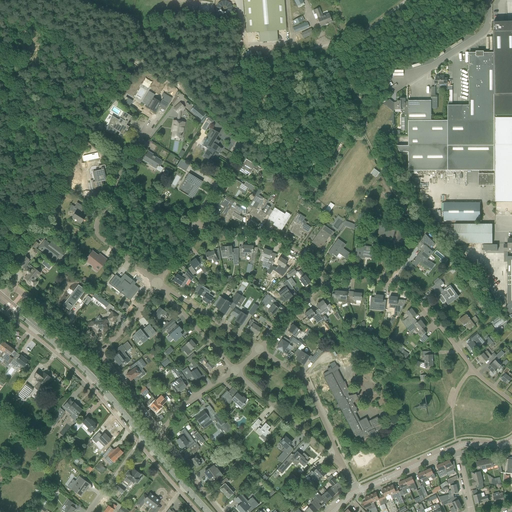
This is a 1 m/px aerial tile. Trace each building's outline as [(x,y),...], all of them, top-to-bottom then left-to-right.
[(276,31),(286,30),(283,0),(244,0),(247,33),(263,32),(276,31)] [(211,15),(213,3),(200,1),(198,12),(211,15)] [(314,10),(313,11),(314,14),(316,14),(318,18),(317,19),(320,26),(332,22),(330,17),(329,14),(323,16),(320,8),(319,9),(314,10)] [(304,20),(302,17),(293,22),(294,25),(304,20)] [(494,94),(495,94),(511,93),(511,21),(507,22),(493,22),(494,31),(493,31),(494,54),(494,94)] [(295,32),(309,27),(307,22),(293,28),(295,32)] [(311,29),(301,34),(303,38),(313,34),(311,29)] [(276,31),(263,32),(264,42),(277,40),(276,31)] [(476,54),(469,54),(469,105),(448,105),(448,110),(448,121),(494,121),(494,94),(494,54),(489,54),(489,53),(483,53),(482,52),(481,52),(480,53),(476,53),(476,54)] [(434,80),(434,85),(439,85),(439,90),(447,90),(447,84),(447,78),(444,78),(444,76),(439,76),(439,77),(436,77),(436,80),(434,80)] [(144,104),(146,106),(152,110),(155,112),(156,111),(158,108),(159,106),(160,107),(165,110),(169,104),(171,99),(165,96),(163,98),(163,100),(162,99),(160,103),(153,98),(155,95),(149,91),(148,93),(145,98),(149,100),(146,105),(144,104)] [(511,93),(495,94),(495,115),(496,115),(511,115),(511,93)] [(383,103),(382,104),(393,112),(394,106),(394,103),(393,102),(389,99),(388,100),(387,99),(386,98),(381,101),(383,103)] [(395,107),(395,110),(401,110),(405,116),(405,118),(401,118),(401,130),(408,130),(408,117),(409,117),(409,116),(408,116),(408,115),(409,115),(409,114),(408,114),(408,102),(405,102),(405,98),(401,98),(401,101),(397,101),(397,102),(395,102),(395,107)] [(448,146),(448,121),(432,121),(431,108),(431,101),(408,101),(408,102),(408,114),(409,114),(409,115),(408,115),(408,116),(409,116),(409,117),(409,146),(397,146),(400,152),(409,152),(409,171),(448,171),(448,146)] [(178,106),(174,109),(178,113),(181,111),(184,108),(180,103),(178,106)] [(199,109),(194,114),(201,120),(205,115),(199,109)] [(111,121),(110,121),(108,126),(106,128),(111,132),(114,129),(117,131),(118,130),(125,134),(127,131),(128,130),(128,129),(124,126),(125,125),(126,125),(131,117),(124,112),(118,120),(114,117),(111,121)] [(495,115),(495,201),(511,201),(511,115),(496,115),(495,115)] [(173,128),(172,137),(177,138),(182,139),(185,123),(179,122),(174,121),(172,127),(173,128)] [(494,171),(494,121),(448,121),(448,146),(448,171),(494,171)] [(217,146),(219,142),(215,139),(219,134),(211,129),(206,138),(202,145),(208,149),(203,157),(208,160),(209,158),(211,159),(214,155),(217,157),(222,149),(217,146)] [(345,132),(341,139),(347,143),(351,136),(345,132)] [(98,152),(84,155),(85,161),(99,157),(98,152)] [(148,152),(143,160),(147,163),(148,163),(148,164),(156,169),(158,165),(159,166),(162,162),(153,156),(153,155),(152,154),(148,152)] [(261,169),(250,162),(246,159),(244,162),(242,166),(239,171),(243,174),(248,177),(253,169),(257,171),(256,172),(258,173),(259,171),(260,172),(261,169)] [(181,160),(176,167),(185,172),(189,165),(181,160)] [(99,170),(92,172),(95,182),(93,182),(94,189),(98,189),(98,188),(102,187),(102,188),(103,187),(101,182),(106,181),(104,169),(106,169),(105,165),(100,166),(98,166),(99,170)] [(374,168),(370,173),(376,177),(380,173),(374,168)] [(202,182),(188,173),(185,179),(187,180),(184,187),(185,188),(182,193),(188,196),(188,194),(193,197),(198,189),(196,188),(197,187),(198,188),(198,187),(199,188),(202,182)] [(226,191),(230,194),(241,200),(241,199),(235,196),(238,191),(244,194),(248,189),(251,191),(254,187),(246,182),(244,185),(235,180),(233,185),(234,185),(232,188),(229,186),(226,191)] [(252,209),(249,214),(262,222),(265,217),(266,215),(270,209),(265,206),(262,211),(262,210),(267,201),(262,198),(259,196),(256,194),(255,194),(251,200),(256,203),(253,207),(252,209)] [(224,207),(218,218),(222,221),(232,205),(234,201),(226,196),(225,199),(223,198),(221,200),(220,200),(221,201),(219,204),(224,207)] [(72,205),(69,209),(75,213),(72,219),(77,222),(81,225),(81,224),(80,224),(86,215),(86,216),(86,215),(83,213),(82,214),(81,213),(82,211),(79,210),(82,206),(77,203),(75,206),(72,205)] [(330,203),(325,210),(329,212),(334,206),(330,203)] [(480,203),(475,203),(444,203),(444,216),(444,221),(480,221),(480,203)] [(232,205),(222,221),(227,224),(232,216),(241,221),(242,218),(239,216),(241,213),(242,214),(242,215),(246,215),(246,208),(241,205),(240,208),(236,205),(234,207),(232,205)] [(272,213),(269,217),(272,219),(272,220),(275,222),(276,221),(277,222),(275,226),(281,230),(284,226),(285,225),(288,219),(284,216),(285,215),(274,208),(272,213)] [(295,234),(300,237),(299,238),(300,238),(301,235),(302,235),(302,234),(304,231),(307,233),(310,228),(302,223),(303,220),(304,221),(305,218),(299,214),(299,215),(297,214),(294,218),(290,225),(293,227),(290,232),(293,234),(294,232),(295,233),(295,234)] [(405,225),(407,219),(402,217),(402,218),(399,217),(399,219),(397,224),(402,226),(402,225),(405,225)] [(393,238),(395,231),(385,228),(385,225),(384,225),(385,219),(382,218),(381,224),(378,234),(393,238)] [(455,243),(492,243),(492,224),(455,224),(455,227),(455,243)] [(322,249),(324,245),(325,244),(324,243),(323,242),(328,235),(330,237),(334,233),(324,226),(321,230),(315,238),(312,242),(322,249)] [(401,238),(404,229),(399,228),(395,242),(398,243),(397,246),(400,247),(401,244),(408,246),(410,240),(401,238)] [(412,263),(416,266),(417,267),(420,263),(432,270),(435,264),(427,260),(433,253),(421,243),(422,241),(430,248),(434,243),(425,235),(423,237),(416,246),(422,251),(421,254),(420,253),(421,254),(419,256),(418,256),(419,256),(417,258),(416,258),(414,260),(413,260),(414,261),(412,263)] [(329,251),(330,251),(329,253),(331,255),(332,254),(336,257),(339,253),(347,259),(350,254),(343,249),(346,245),(338,239),(335,243),(329,251)] [(63,248),(61,250),(50,242),(49,244),(44,241),(39,249),(55,260),(57,257),(61,260),(67,251),(63,248)] [(236,264),(238,264),(238,248),(237,249),(232,250),(231,246),(225,247),(225,248),(221,248),(222,258),(226,257),(226,256),(233,255),(234,260),(236,260),(236,264)] [(252,253),(252,251),(253,246),(242,246),(242,251),(241,257),(245,257),(246,253),(252,253)] [(365,246),(364,247),(360,246),(359,252),(359,257),(365,258),(365,256),(374,257),(374,258),(375,248),(369,247),(370,246),(365,246)] [(214,262),(220,259),(218,248),(213,250),(213,251),(209,253),(209,252),(208,252),(209,252),(205,254),(205,253),(209,264),(214,262)] [(262,267),(268,270),(270,267),(271,264),(272,260),(269,258),(271,252),(264,249),(262,254),(261,256),(265,257),(263,262),(264,262),(262,267)] [(92,268),(97,272),(107,260),(102,256),(101,258),(92,251),(86,259),(94,266),(92,268)] [(24,256),(17,264),(22,268),(25,270),(27,268),(29,269),(31,266),(30,265),(29,266),(27,265),(30,262),(28,261),(29,260),(24,256)] [(271,265),(270,267),(268,270),(266,274),(268,276),(273,269),(275,271),(279,265),(284,268),(285,266),(287,262),(280,258),(277,263),(274,261),(271,265)] [(191,266),(188,268),(191,273),(193,275),(196,273),(196,272),(201,269),(202,271),(204,274),(205,273),(206,276),(208,274),(208,272),(206,270),(205,266),(203,261),(202,262),(203,262),(200,264),(196,259),(189,264),(191,266)] [(31,284),(34,286),(37,282),(34,280),(40,273),(31,266),(29,269),(27,268),(25,270),(24,271),(28,274),(24,279),(31,284)] [(187,271),(184,275),(183,274),(181,278),(177,275),(177,274),(173,281),(176,282),(180,285),(183,287),(184,287),(183,287),(187,281),(189,279),(191,282),(193,278),(187,271)] [(305,286),(310,282),(305,276),(304,276),(300,271),(298,272),(302,278),(300,280),(302,282),(305,286)] [(116,275),(109,284),(111,286),(112,286),(116,289),(119,286),(128,293),(125,297),(130,301),(133,297),(132,297),(139,289),(134,286),(135,285),(134,285),(134,284),(133,285),(132,284),(134,281),(133,280),(133,281),(125,275),(125,274),(124,274),(120,279),(116,276),(116,275)] [(252,278),(250,284),(258,288),(260,285),(259,284),(259,283),(252,278)] [(440,279),(431,287),(434,290),(433,290),(443,303),(446,301),(456,294),(450,285),(446,289),(447,290),(444,292),(441,286),(444,284),(440,279)] [(286,287),(278,293),(281,297),(282,296),(283,297),(286,301),(292,296),(289,292),(293,289),(287,281),(283,284),(286,287)] [(197,287),(194,291),(197,293),(197,294),(198,294),(201,296),(204,297),(202,300),(205,302),(205,303),(208,305),(208,304),(209,304),(212,300),(212,299),(214,297),(209,294),(208,293),(210,291),(202,287),(200,285),(199,284),(197,287)] [(79,286),(64,306),(70,311),(85,291),(79,286)] [(338,302),(342,303),(342,299),(338,298),(339,291),(338,290),(333,292),(334,294),(332,294),(332,295),(333,298),(335,304),(338,303),(338,302)] [(342,299),(342,303),(342,306),(342,307),(347,306),(349,306),(349,303),(350,296),(350,294),(347,294),(347,292),(339,291),(338,298),(342,299)] [(95,293),(92,297),(106,308),(109,304),(95,293)] [(237,293),(231,302),(237,305),(239,301),(242,297),(237,293)] [(349,303),(353,303),(355,304),(356,300),(361,301),(361,299),(361,294),(353,293),(353,297),(350,296),(349,303)] [(268,311),(269,312),(273,315),(278,309),(273,304),(276,301),(267,294),(265,298),(261,302),(266,307),(268,304),(271,307),(268,311)] [(371,297),(370,305),(379,306),(379,309),(379,310),(385,311),(385,310),(386,300),(383,300),(383,296),(375,295),(375,298),(371,297)] [(88,296),(83,302),(87,305),(91,299),(88,296)] [(219,296),(216,300),(213,305),(219,309),(218,310),(224,314),(229,307),(231,304),(225,300),(219,296)] [(390,296),(389,304),(390,304),(390,307),(395,308),(395,312),(400,312),(401,312),(406,300),(406,301),(398,300),(398,297),(390,296)] [(318,309),(316,311),(320,316),(325,313),(326,314),(332,309),(332,308),(329,304),(327,306),(323,301),(316,306),(318,309)] [(252,308),(248,313),(253,316),(256,310),(259,307),(255,304),(252,308)] [(163,314),(164,315),(166,313),(160,308),(156,313),(155,313),(152,316),(156,319),(158,320),(163,314)] [(234,310),(232,314),(237,318),(235,321),(241,325),(244,321),(247,316),(247,317),(249,314),(246,313),(242,310),(241,312),(241,313),(235,309),(234,310)] [(304,314),(307,318),(309,320),(312,318),(317,324),(322,319),(321,318),(320,316),(316,311),(313,313),(311,309),(304,314)] [(409,317),(404,321),(408,326),(416,320),(414,318),(417,315),(412,309),(408,312),(406,313),(409,317)] [(95,319),(96,321),(91,322),(88,325),(91,328),(91,329),(95,332),(96,330),(98,332),(98,333),(99,333),(100,332),(103,335),(107,330),(106,329),(107,327),(107,324),(108,322),(109,323),(110,321),(111,322),(114,321),(118,316),(112,312),(106,320),(101,320),(101,319),(98,316),(95,319)] [(460,319),(459,320),(464,326),(465,325),(469,330),(475,325),(474,324),(471,320),(467,314),(464,316),(460,319)] [(393,316),(387,330),(389,331),(395,318),(393,316)] [(172,320),(168,324),(167,323),(161,328),(162,329),(159,332),(161,335),(175,322),(172,320)] [(258,325),(254,322),(250,320),(247,325),(248,326),(246,328),(249,330),(256,335),(260,329),(257,326),(258,325)] [(416,320),(408,326),(412,332),(415,330),(417,333),(418,333),(421,337),(422,336),(426,333),(423,329),(426,327),(421,320),(418,323),(416,320)] [(298,329),(297,328),(293,325),(292,324),(290,327),(291,328),(288,331),(292,334),(293,335),(292,335),(296,338),(299,334),(300,334),(301,332),(298,329)] [(174,329),(173,331),(172,330),(168,333),(175,342),(179,339),(182,335),(180,332),(182,330),(178,326),(174,329)] [(135,334),(131,337),(137,343),(140,341),(142,344),(148,339),(146,336),(147,336),(149,338),(156,333),(153,329),(148,333),(144,329),(141,331),(140,329),(134,334),(135,334)] [(479,339),(478,338),(480,336),(476,333),(469,339),(471,341),(467,343),(472,349),(476,346),(478,348),(482,344),(483,344),(479,339)] [(282,340),(277,348),(279,349),(279,350),(287,355),(290,351),(289,350),(292,346),(289,345),(291,342),(289,340),(283,337),(283,338),(282,340)] [(299,347),(302,343),(299,340),(298,341),(292,337),(289,340),(291,342),(299,347)] [(182,348),(180,349),(183,352),(185,350),(188,354),(187,355),(188,356),(192,352),(191,350),(196,346),(191,340),(185,345),(186,345),(182,348)] [(118,353),(113,357),(119,365),(124,362),(126,364),(130,360),(126,355),(124,353),(126,351),(127,352),(132,348),(127,342),(116,350),(118,353)] [(7,346),(0,355),(0,357),(4,361),(3,363),(8,366),(10,363),(14,357),(14,358),(14,357),(11,354),(14,350),(11,348),(8,345),(7,346)] [(298,356),(295,360),(303,365),(307,360),(309,357),(307,356),(301,351),(297,349),(294,354),(298,356)] [(490,362),(495,357),(496,356),(497,355),(494,353),(492,354),(491,356),(487,350),(479,357),(483,363),(485,361),(486,362),(487,361),(486,361),(488,359),(490,362)] [(433,355),(426,355),(426,351),(422,351),(423,358),(425,357),(425,363),(421,363),(420,367),(426,369),(426,366),(429,366),(433,366),(433,355)] [(497,355),(496,356),(499,359),(505,354),(501,351),(497,355)] [(320,354),(316,352),(313,357),(312,358),(310,361),(313,363),(315,361),(320,354)] [(10,363),(15,367),(16,366),(23,371),(25,368),(26,369),(27,369),(28,369),(29,368),(29,367),(29,366),(29,365),(28,364),(27,364),(29,362),(25,359),(26,357),(24,356),(23,357),(21,356),(17,353),(14,357),(14,358),(14,357),(10,363)] [(189,362),(195,357),(196,356),(193,354),(187,359),(189,362)] [(205,365),(206,367),(209,370),(214,366),(209,361),(207,363),(205,360),(206,360),(203,357),(200,361),(199,361),(202,364),(203,362),(205,365)] [(190,362),(196,369),(191,373),(187,368),(181,372),(187,380),(192,376),(196,380),(201,377),(199,373),(202,371),(192,360),(190,362)] [(497,369),(498,369),(500,370),(503,367),(501,365),(502,364),(498,361),(497,362),(496,360),(488,368),(493,373),(495,371),(496,371),(496,370),(497,369)] [(130,372),(126,375),(130,380),(133,378),(136,382),(140,379),(137,375),(140,373),(139,373),(143,370),(142,369),(144,367),(142,365),(139,361),(134,364),(136,367),(131,371),(130,372)] [(350,392),(348,390),(346,385),(345,384),(337,370),(339,369),(337,365),(336,366),(335,364),(334,362),(329,365),(330,366),(330,367),(328,369),(329,371),(323,374),(325,377),(324,377),(324,378),(325,377),(329,385),(328,385),(329,385),(333,393),(332,393),(333,393),(337,401),(336,401),(337,401),(338,404),(336,406),(337,408),(340,408),(340,407),(342,410),(341,410),(341,411),(342,410),(346,418),(345,418),(346,418),(350,426),(349,426),(350,426),(354,434),(356,437),(358,436),(360,438),(363,437),(364,438),(366,437),(366,436),(368,435),(371,439),(380,435),(378,431),(383,428),(381,424),(377,417),(368,422),(366,418),(359,421),(355,414),(357,412),(356,410),(357,409),(356,407),(355,407),(353,404),(358,399),(356,394),(349,396),(348,394),(348,393),(349,394),(350,392)] [(176,367),(172,370),(174,373),(179,379),(174,383),(175,386),(176,386),(173,389),(176,394),(180,391),(180,392),(187,387),(186,386),(189,384),(184,377),(183,376),(178,370),(176,367)] [(503,372),(505,374),(501,379),(507,384),(511,379),(511,374),(509,372),(510,370),(507,367),(503,372)] [(35,389),(38,390),(39,391),(41,391),(42,390),(43,389),(43,387),(43,386),(44,384),(45,385),(50,378),(44,373),(43,375),(38,371),(34,376),(35,376),(34,378),(36,379),(35,381),(38,383),(34,388),(35,389)] [(20,391),(16,396),(20,399),(22,400),(31,388),(26,384),(21,391),(20,391)] [(148,391),(145,387),(139,391),(142,396),(148,391)] [(240,409),(241,408),(245,404),(244,403),(247,400),(243,396),(242,397),(239,395),(240,394),(232,387),(227,393),(227,392),(222,397),(229,403),(231,400),(236,403),(235,404),(240,409)] [(161,396),(156,401),(161,407),(167,401),(161,396)] [(161,407),(156,401),(154,400),(153,398),(147,403),(152,409),(155,412),(156,412),(161,407)] [(68,401),(63,408),(66,410),(68,408),(74,413),(71,416),(70,417),(74,421),(72,422),(74,424),(76,421),(75,420),(78,416),(77,415),(82,410),(78,407),(78,406),(77,406),(76,405),(76,404),(76,405),(74,403),(74,404),(72,402),(73,402),(71,400),(70,401),(69,400),(68,401)] [(203,410),(194,417),(197,421),(201,426),(203,430),(213,422),(212,421),(214,420),(218,425),(219,424),(221,428),(220,429),(222,432),(223,430),(226,433),(232,429),(227,423),(225,424),(219,416),(216,412),(215,413),(214,411),(211,407),(209,406),(206,408),(207,410),(208,411),(205,412),(203,410)] [(54,427),(61,417),(57,414),(50,424),(54,427)] [(75,425),(73,428),(76,431),(79,428),(84,424),(88,429),(87,430),(90,433),(96,428),(93,426),(95,424),(91,420),(90,421),(87,418),(84,421),(83,422),(81,420),(75,425)] [(258,419),(254,423),(252,426),(255,429),(257,427),(258,428),(256,431),(260,435),(262,434),(265,437),(265,436),(269,432),(267,430),(270,427),(265,423),(261,428),(258,425),(261,422),(258,419)] [(182,448),(185,446),(186,446),(193,441),(184,429),(179,433),(182,437),(176,441),(182,448)] [(95,436),(92,439),(96,443),(99,439),(102,442),(100,443),(104,447),(105,445),(107,444),(110,440),(104,434),(102,436),(99,432),(95,436)] [(197,432),(193,435),(196,438),(194,440),(196,443),(196,442),(199,440),(202,438),(197,432)] [(283,440),(281,442),(280,443),(285,447),(281,451),(287,456),(287,455),(293,449),(292,449),(289,446),(292,443),(288,439),(285,436),(283,438),(282,439),(283,440)] [(194,444),(189,448),(193,454),(199,450),(198,449),(194,444)] [(73,458),(77,451),(70,446),(68,449),(70,451),(68,454),(73,458)] [(110,447),(102,456),(104,458),(104,459),(107,462),(110,459),(113,463),(117,459),(116,458),(122,453),(118,448),(114,451),(114,450),(113,450),(110,447)] [(291,454),(277,470),(282,474),(292,462),(296,466),(299,462),(304,467),(305,466),(308,462),(306,461),(309,458),(303,453),(301,455),(297,451),(294,455),(293,456),(291,454)] [(201,464),(204,462),(201,458),(198,460),(195,456),(195,457),(191,460),(196,467),(200,464),(201,464)] [(233,460),(240,466),(244,462),(237,456),(233,460)] [(485,460),(476,462),(478,468),(482,467),(482,469),(483,469),(483,471),(486,473),(487,470),(486,468),(498,465),(497,459),(492,460),(492,459),(485,461),(485,460)] [(2,460),(0,461),(0,477),(9,465),(2,460)] [(451,462),(450,460),(443,463),(447,472),(453,470),(453,469),(455,468),(454,461),(451,462)] [(443,463),(437,466),(439,471),(437,472),(440,477),(447,474),(447,472),(443,463)] [(105,469),(101,466),(98,464),(95,468),(102,474),(105,469)] [(318,466),(315,470),(313,471),(312,470),(308,475),(307,476),(305,476),(306,477),(306,478),(306,479),(308,480),(309,480),(309,479),(311,478),(315,482),(321,477),(322,478),(326,474),(318,466)] [(208,469),(204,472),(207,476),(208,478),(207,479),(211,485),(215,482),(216,482),(215,480),(220,477),(222,475),(217,469),(217,468),(215,470),(214,471),(211,467),(208,469)] [(252,474),(245,467),(237,476),(244,483),(252,474)] [(139,478),(142,474),(138,471),(137,472),(132,468),(132,469),(130,471),(129,470),(125,475),(126,476),(125,477),(127,478),(121,484),(119,483),(115,488),(122,494),(131,481),(134,483),(135,482),(137,484),(140,479),(139,478)] [(431,468),(424,471),(427,478),(431,476),(432,478),(436,477),(434,473),(433,473),(431,468)] [(427,478),(424,471),(422,472),(418,474),(420,480),(423,487),(427,486),(425,482),(429,481),(427,478)] [(477,489),(482,488),(484,488),(483,484),(484,484),(481,472),(472,474),(474,480),(472,480),(473,486),(476,485),(477,489)] [(457,475),(447,480),(448,484),(450,483),(454,481),(458,479),(457,475)] [(494,479),(488,475),(489,480),(491,480),(493,485),(498,484),(497,480),(494,481),(494,479)] [(80,477),(71,490),(81,497),(90,484),(80,477)] [(412,477),(405,479),(408,485),(410,490),(413,488),(414,491),(417,489),(414,482),(412,477)] [(46,478),(39,487),(44,491),(51,482),(46,478)] [(221,483),(223,485),(220,489),(228,498),(233,494),(230,490),(231,490),(228,486),(227,487),(225,484),(229,481),(226,478),(221,483)] [(288,478),(283,485),(285,487),(292,481),(288,478)] [(332,486),(327,492),(332,497),(339,491),(335,487),(339,484),(333,478),(329,482),(332,486)] [(403,480),(399,482),(401,488),(404,494),(411,491),(408,485),(405,479),(403,480)] [(449,495),(438,497),(440,501),(445,500),(451,498),(453,498),(452,494),(453,494),(458,493),(456,484),(455,485),(454,481),(450,483),(452,490),(448,491),(449,495)] [(53,494),(59,487),(56,485),(50,492),(53,494)] [(393,485),(387,488),(390,495),(393,499),(396,498),(399,504),(404,502),(399,492),(400,492),(398,489),(395,490),(393,485)] [(313,488),(308,494),(311,497),(317,491),(313,488)] [(384,495),(380,496),(384,504),(388,502),(385,497),(390,495),(387,488),(382,490),(384,495)] [(316,493),(314,495),(314,496),(319,501),(321,500),(325,503),(332,497),(327,492),(320,498),(316,493)] [(381,506),(384,504),(380,496),(378,497),(376,492),(370,495),(373,502),(379,500),(379,501),(379,502),(379,503),(380,503),(381,506)] [(495,503),(502,501),(505,500),(503,495),(502,492),(499,493),(500,495),(496,496),(493,497),(495,503)] [(484,493),(481,494),(481,493),(473,495),(475,504),(489,501),(488,496),(485,496),(484,493)] [(144,495),(136,504),(140,507),(145,501),(154,508),(151,511),(150,511),(149,511),(156,511),(160,507),(157,505),(160,502),(150,494),(147,497),(144,495)] [(239,496),(235,499),(240,505),(237,507),(240,511),(244,511),(246,511),(247,510),(248,511),(250,511),(259,505),(255,500),(250,505),(246,500),(241,494),(239,496)] [(309,508),(312,511),(314,511),(321,507),(317,503),(319,501),(314,496),(314,495),(311,497),(314,500),(310,504),(311,505),(309,508)] [(373,502),(370,495),(365,497),(366,501),(362,503),(365,508),(366,510),(368,509),(369,510),(376,507),(373,502)] [(450,509),(451,511),(454,511),(456,511),(456,510),(462,507),(458,500),(456,497),(453,498),(451,498),(452,503),(454,507),(450,509)] [(44,500),(40,505),(46,510),(48,508),(47,507),(49,504),(44,500)] [(65,511),(61,511),(73,511),(75,509),(73,507),(75,505),(71,502),(68,500),(65,504),(68,506),(65,511)]
